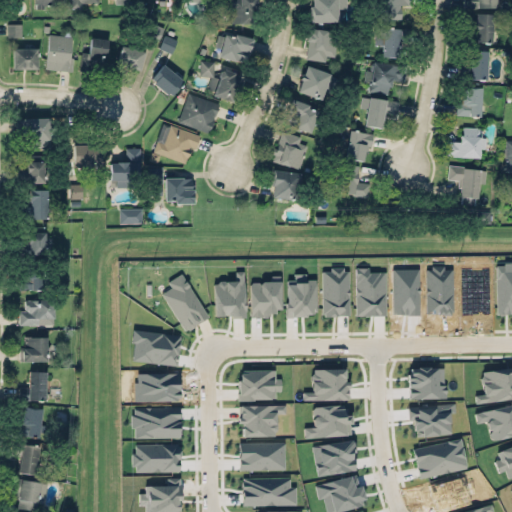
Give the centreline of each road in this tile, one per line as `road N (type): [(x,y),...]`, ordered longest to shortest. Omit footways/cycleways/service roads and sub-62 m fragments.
road 1 (residential): [(511,342),(217,345),(205,369),(211,511)]
road 2 (residential): [(288,0),(281,58),(232,168)]
road 3 (residential): [(440,0),(437,74),(408,174)]
road 4 (residential): [(397,511),(381,452),(376,344)]
